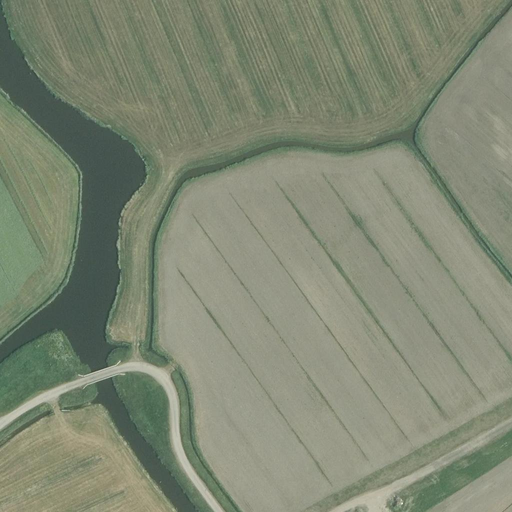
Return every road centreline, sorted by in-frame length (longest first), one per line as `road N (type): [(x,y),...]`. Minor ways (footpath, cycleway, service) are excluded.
road 1 (track): [(169,170),(139,244),(131,367)]
road 2 (track): [(342,511),(511,420)]
